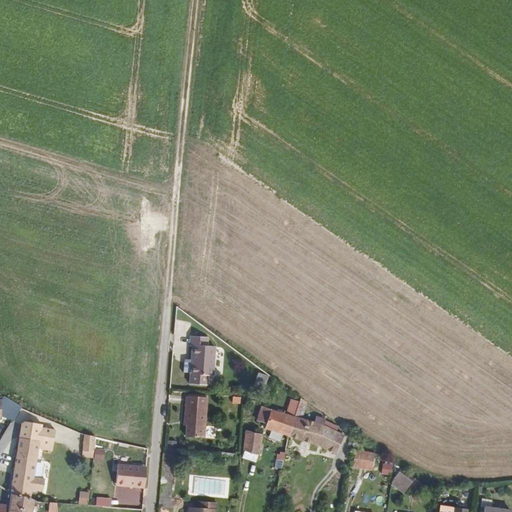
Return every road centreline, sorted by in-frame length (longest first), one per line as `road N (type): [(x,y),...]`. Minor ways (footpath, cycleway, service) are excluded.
road 1 (track): [(190,0),(168,303)]
road 2 (residential): [(152,511),(168,303)]
road 3 (track): [(0,150),(172,201)]
